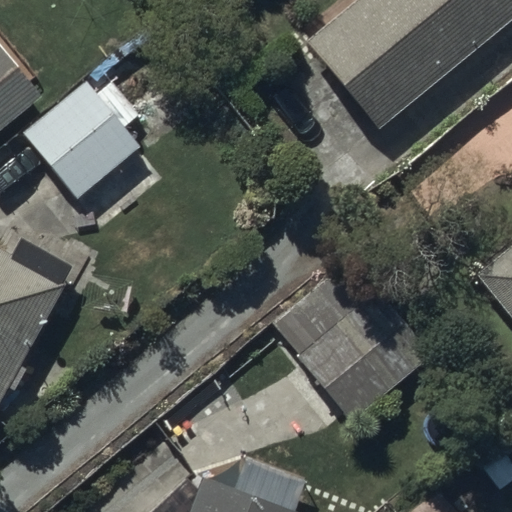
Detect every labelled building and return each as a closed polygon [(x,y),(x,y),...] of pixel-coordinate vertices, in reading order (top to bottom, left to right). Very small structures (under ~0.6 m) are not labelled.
[(511,0),(359,0),(302,50),(373,136),(511,20),(511,0)] [(0,133),(35,104),(0,61),(0,133)] [(95,99),(84,86),(19,139),(72,204),(137,150),(122,131),(139,117),(113,84),(95,99)] [(4,261),(0,258),(0,402),(72,275),(14,242),(4,261)] [(511,248),(472,281),(511,330),(511,248)] [(354,262),(270,327),(347,427),(432,359),(354,262)] [(148,511),(278,511),(196,484),(192,496),(182,484),(148,511)] [(451,511),(436,492),(410,511),(451,511)]
